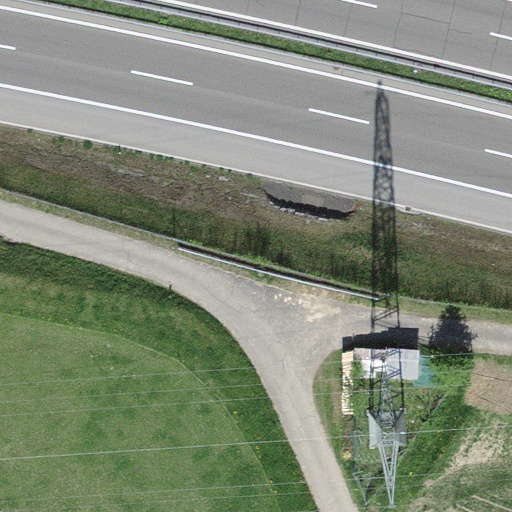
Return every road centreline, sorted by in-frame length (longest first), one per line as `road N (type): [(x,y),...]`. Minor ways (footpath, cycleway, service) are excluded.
road 1 (motorway): [(0,45),(511,156)]
road 2 (track): [(250,299),(511,339)]
road 3 (track): [(0,216),(250,299)]
road 4 (track): [(338,511),(250,299)]
road 5 (motorway): [(511,39),(345,0)]
